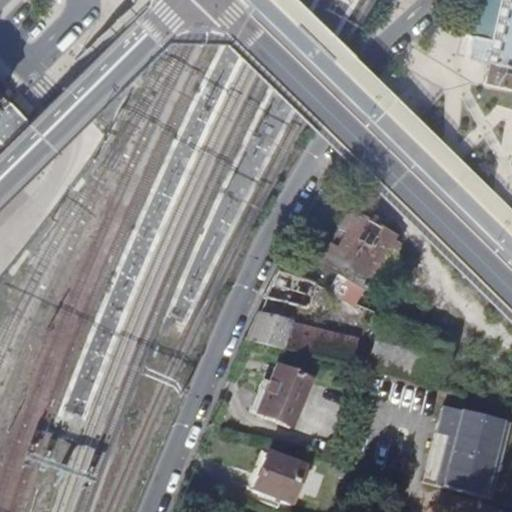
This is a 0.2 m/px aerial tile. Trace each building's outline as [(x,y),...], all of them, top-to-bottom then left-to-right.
[(492,41),(500,0),(482,0),(463,33),(470,36),(492,41)] [(470,36),(466,56),(487,60),(494,62),(511,66),(511,0),(500,0),(492,41),(470,36)] [(487,60),(482,83),(511,89),(511,71),(493,67),(494,62),(487,60)] [(0,148),(25,123),(7,101),(0,94),(0,148)] [(317,259),(341,271),(330,292),(358,306),(397,232),(346,205),(317,259)] [(308,313),(320,281),(277,265),(265,297),(308,313)] [(248,341),(352,363),(358,334),(254,312),(248,341)] [(375,313),(361,369),(381,373),(438,386),(449,341),(375,313)] [(482,340),(478,355),(506,362),(510,348),(482,340)] [(478,355),(458,349),(450,378),(511,395),(511,364),(506,362),(478,355)] [(248,412),(287,427),(306,383),(274,368),(263,392),(257,391),(248,412)] [(435,484),(489,497),(507,422),(441,406),(437,421),(449,424),(435,484)] [(247,488),(289,504),(302,468),(261,453),(247,488)]
